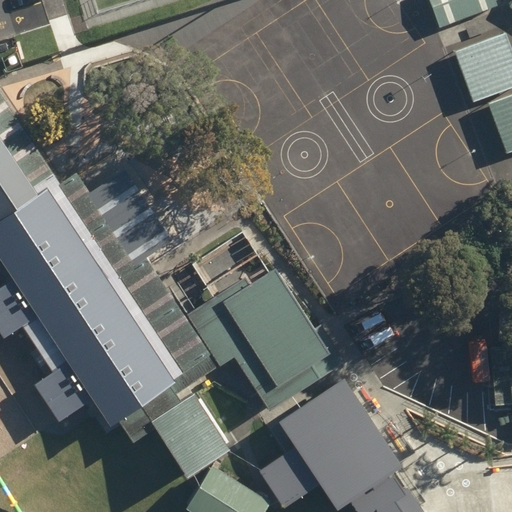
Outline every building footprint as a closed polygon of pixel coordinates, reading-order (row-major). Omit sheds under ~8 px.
[(428,0),(439,30),(498,7),(495,0),(428,0)] [(455,52),(474,103),(484,102),(483,99),(511,88),(511,52),(505,33),(455,52)] [(0,74),(32,63),(25,43),(0,51),(0,74)] [(154,431),(187,481),(233,451),(194,392),(183,399),(179,394),(217,369),(183,317),(83,165),(64,178),(0,81),(0,253),(16,278),(0,288),(0,333),(4,340),(40,316),(71,362),(34,386),(59,423),(95,399),(112,424),(117,421),(134,445),(154,431)] [(511,95),(489,105),(507,155),(511,154),(511,95)] [(234,356),(270,411),(344,363),(320,327),(315,330),(279,274),(254,290),(246,277),(183,317),(217,369),(234,356)] [(511,347),(492,349),(495,407),(511,405),(511,347)] [(423,511),(407,487),(403,490),(393,475),(402,467),(342,380),(278,423),(295,448),(258,473),(284,510),(319,485),(336,511),(349,503),(355,511),(374,511),(376,511),(377,511),(423,511)] [(185,510),(188,511),(264,511),(270,504),(212,467),(185,510)]
